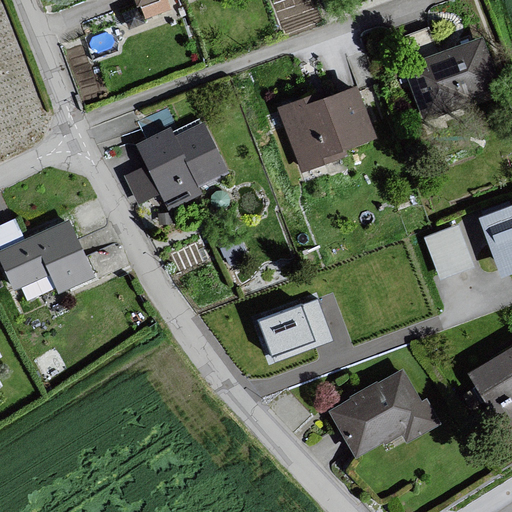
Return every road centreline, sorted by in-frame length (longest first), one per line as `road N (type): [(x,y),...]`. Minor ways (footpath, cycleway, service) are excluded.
road 1 (residential): [(79,140),(194,340),(339,511)]
road 2 (residential): [(23,0),(79,140)]
